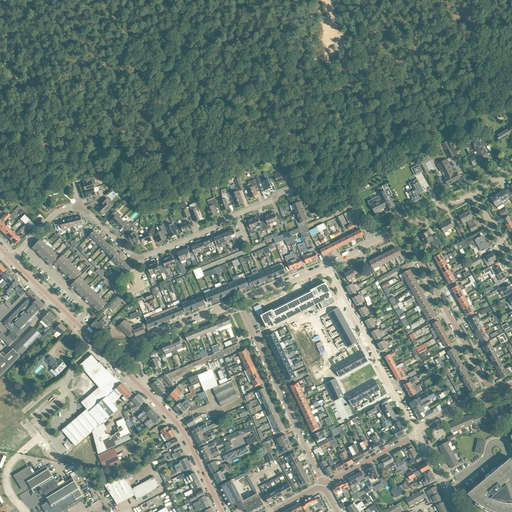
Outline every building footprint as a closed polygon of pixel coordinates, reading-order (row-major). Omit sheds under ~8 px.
[(511,124),(509,127),(508,127),(509,128),(497,136),(499,140),(509,134),(509,135),(510,135),(510,134),(511,133),(511,135),(511,124)] [(470,140),(473,144),(472,144),(477,154),(468,160),(470,163),(471,163),(472,164),(473,164),(474,165),(484,159),(484,160),(489,157),(485,150),(484,150),(479,140),(476,136),(470,140)] [(447,141),(443,143),(445,149),(446,151),(445,151),(449,158),(454,155),(450,146),(447,141)] [(440,177),(437,179),(439,184),(443,182),(442,182),(445,180),(448,185),(451,183),(452,183),(452,182),(459,179),(457,174),(456,173),(454,174),(448,162),(449,162),(447,159),(437,164),(440,168),(442,172),(444,171),(447,177),(444,179),(445,180),(442,181),(440,177)] [(419,165),(412,168),(415,175),(422,172),(419,165)] [(280,171),(274,174),(275,178),(277,183),(284,180),(285,182),(290,180),(288,176),(286,171),(285,169),(280,171)] [(263,173),(266,180),(261,182),(259,176),(256,177),(258,184),(260,188),(263,187),(264,191),(272,188),(271,187),(271,186),(270,184),(272,184),(271,183),(270,179),(268,175),(267,172),(263,173)] [(83,183),(85,191),(97,187),(94,176),(87,178),(88,181),(83,183)] [(243,189),(239,178),(235,180),(240,191),(243,189)] [(247,189),(248,193),(250,198),(258,195),(255,188),(259,187),(257,182),(255,179),(248,182),(250,188),(247,189)] [(418,180),(410,184),(412,188),(408,190),(414,202),(422,198),(419,193),(423,191),(418,180)] [(98,187),(97,187),(85,191),(88,198),(93,197),(94,201),(100,197),(98,191),(99,191),(98,187)] [(221,190),(223,200),(219,201),(223,210),(222,211),(230,208),(228,204),(230,202),(228,196),(225,189),(221,190)] [(504,190),(497,194),(502,202),(505,200),(506,201),(509,200),(508,198),(504,190)] [(231,196),(233,201),(235,206),(242,203),(240,197),(241,196),(239,191),(234,193),(235,195),(231,196)] [(384,191),(383,191),(379,194),(381,199),(371,205),(375,213),(385,207),(388,212),(393,209),(384,191)] [(502,202),(497,194),(491,198),(497,208),(503,204),(502,202)] [(105,197),(104,197),(101,201),(103,203),(97,209),(98,210),(98,209),(103,214),(103,215),(107,211),(111,207),(107,204),(110,201),(105,197)] [(207,208),(208,211),(210,216),(217,213),(215,208),(218,207),(215,199),(208,202),(210,207),(207,208)] [(298,199),(295,201),(292,202),(293,204),(292,204),(294,209),(302,206),(301,205),(302,204),(301,201),(299,202),(298,199)] [(186,218),(189,217),(184,203),(180,205),(186,218)] [(186,208),(189,216),(192,215),(195,222),(203,219),(196,203),(194,203),(193,204),(190,205),(190,206),(186,208)] [(47,212),(49,210),(44,204),(41,207),(47,212)] [(20,209),(18,206),(7,218),(9,220),(14,216),(20,209)] [(506,208),(499,212),(500,214),(501,217),(503,216),(508,213),(506,208)] [(116,210),(113,213),(110,216),(112,218),(113,217),(114,218),(111,221),(112,223),(115,226),(122,219),(119,217),(121,215),(116,210)] [(503,219),(506,226),(511,222),(511,210),(509,213),(508,213),(503,216),(504,219),(503,219)] [(305,211),(296,214),(293,215),(295,220),(298,219),(306,216),(305,214),(306,214),(305,211)] [(459,216),(461,220),(463,223),(463,224),(467,222),(470,227),(469,227),(471,231),(477,228),(477,229),(475,224),(472,218),(469,211),(459,216)] [(10,215),(7,212),(0,219),(0,229),(0,230),(5,224),(3,222),(10,215)] [(274,212),(269,214),(273,223),(276,222),(277,224),(281,222),(282,225),(284,224),(283,221),(282,220),(282,219),(278,221),(276,216),(274,212)] [(273,223),(269,214),(264,216),(266,221),(268,226),(265,227),(266,230),(271,228),(270,224),(273,223)] [(126,215),(122,219),(115,226),(118,229),(119,229),(120,230),(123,227),(124,228),(123,229),(125,231),(130,226),(131,227),(132,225),(134,223),(132,222),(130,224),(126,220),(124,222),(129,217),(126,215)] [(83,226),(83,225),(83,224),(81,216),(75,217),(77,226),(78,229),(83,227),(83,228),(86,227),(86,225),(83,226)] [(258,216),(252,218),(256,228),(256,227),(258,231),(258,232),(261,231),(262,232),(264,231),(265,234),(267,233),(266,230),(265,227),(263,222),(260,223),(258,216)] [(306,217),(306,216),(298,219),(300,222),(297,224),(298,228),(308,224),(307,221),(309,220),(307,217),(306,217)] [(77,226),(75,217),(70,218),(73,229),(74,231),(76,231),(75,229),(78,228),(78,229),(77,226)] [(258,231),(256,227),(256,228),(252,218),(247,220),(249,225),(247,226),(246,224),(246,225),(250,234),(252,233),(253,234),(258,231)] [(20,230),(21,232),(27,225),(32,230),(36,226),(30,220),(24,225),(20,230)] [(65,220),(60,221),(61,225),(58,225),(60,234),(63,233),(62,230),(67,228),(65,220)] [(166,234),(169,233),(171,237),(178,234),(176,230),(173,224),(171,224),(170,221),(162,224),(163,225),(166,234)] [(191,228),(188,221),(180,225),(183,232),(188,230),(188,229),(191,228)] [(440,225),(443,230),(444,233),(448,231),(447,230),(453,227),(450,221),(440,225)] [(9,225),(7,223),(0,230),(5,235),(10,229),(7,227),(9,225)] [(326,229),(323,223),(317,226),(320,232),(324,231),(323,230),(326,229)] [(134,241),(137,244),(139,236),(134,231),(136,229),(132,225),(131,227),(126,231),(125,233),(129,237),(128,238),(132,242),(134,241)] [(166,234),(163,225),(157,228),(159,233),(155,234),(158,242),(165,239),(163,235),(166,234)] [(311,236),(309,232),(306,225),(300,227),(298,228),(303,239),(306,238),(311,236)] [(312,236),(320,232),(317,228),(309,232),(311,236),(312,236)] [(17,233),(16,232),(14,230),(13,232),(10,229),(5,235),(10,239),(15,234),(17,233)] [(146,233),(139,236),(137,244),(142,242),(143,244),(151,241),(150,237),(152,236),(150,229),(146,231),(146,233)] [(237,237),(234,230),(229,232),(232,239),(233,239),(233,240),(234,240),(236,239),(237,238),(236,237),(237,237)] [(363,235),(360,230),(354,233),(356,239),(363,235)] [(98,234),(94,231),(91,234),(87,239),(89,240),(91,238),(93,240),(92,240),(98,234)] [(290,231),(283,235),(285,240),(289,238),(291,244),(295,242),(290,231)] [(434,247),(438,245),(441,243),(437,234),(432,237),(429,231),(421,235),(422,239),(423,240),(425,244),(431,241),(434,247)] [(61,235),(60,234),(58,232),(57,234),(64,241),(66,239),(61,235)] [(229,232),(224,234),(227,241),(232,239),(229,232)] [(356,239),(354,233),(347,236),(350,242),(356,239)] [(15,234),(10,239),(15,244),(16,243),(18,244),(26,236),(23,234),(20,236),(19,235),(17,237),(15,234)] [(102,238),(98,234),(92,240),(94,242),(95,241),(97,243),(96,244),(102,238)] [(224,234),(219,236),(223,246),(228,244),(227,241),(224,234)] [(476,234),(456,245),(459,250),(473,243),(475,247),(485,241),(482,236),(479,238),(476,234)] [(274,238),(277,243),(284,240),(282,235),(274,238)] [(223,247),(219,236),(213,238),(215,242),(216,245),(217,247),(219,248),(223,247)] [(350,242),(347,236),(340,240),(343,245),(350,242)] [(106,242),(102,238),(96,244),(98,246),(99,245),(101,247),(100,248),(106,242)] [(41,239),(33,248),(51,265),(59,257),(43,241),(42,241),(41,240),(41,239)] [(212,239),(206,241),(211,251),(216,249),(212,239)] [(343,245),(340,240),(333,243),(336,249),(343,245)] [(206,241),(201,243),(206,253),(211,251),(206,241)] [(329,241),(325,243),(330,252),(336,249),(333,243),(330,245),(329,241)] [(489,247),(485,241),(475,247),(480,255),(484,253),(486,252),(486,251),(486,252),(485,249),(488,247),(489,247)] [(110,246),(106,242),(100,248),(102,250),(103,249),(105,251),(104,252),(110,246)] [(201,243),(196,245),(201,255),(206,253),(201,243)] [(330,252),(325,243),(327,247),(323,248),(322,247),(319,248),(320,251),(323,256),(330,252)] [(201,255),(196,245),(191,247),(194,255),(200,252),(201,255)] [(114,250),(110,246),(104,252),(106,254),(107,253),(109,255),(108,255),(114,250)] [(306,246),(299,249),(302,255),(303,255),(304,259),(306,264),(308,263),(309,264),(313,263),(312,261),(309,254),(308,253),(306,246)] [(397,247),(392,250),(396,258),(401,255),(397,247)] [(187,248),(182,251),(186,260),(191,258),(192,260),(195,259),(192,253),(190,254),(187,248)] [(118,253),(114,250),(108,256),(110,257),(111,257),(113,259),(117,254),(118,253)] [(311,252),(308,253),(309,254),(312,261),(313,263),(317,261),(316,260),(318,259),(316,254),(315,250),(311,252)] [(396,258),(392,250),(386,253),(390,261),(396,258)] [(78,251),(76,253),(83,260),(85,258),(78,251)] [(186,260),(182,251),(177,253),(179,258),(176,259),(177,261),(179,265),(182,264),(181,262),(186,260)] [(294,251),(290,252),(291,254),(293,260),(296,268),(302,265),(300,261),(299,256),(296,257),(294,251)] [(390,261),(386,253),(380,256),(384,263),(390,261)] [(446,255),(443,257),(441,254),(434,257),(437,263),(450,256),(452,255),(451,253),(447,255),(448,256),(447,256),(446,255)] [(488,256),(483,258),(484,261),(486,265),(488,267),(495,263),(493,261),(495,259),(492,253),(488,256)] [(115,264),(121,258),(117,254),(109,263),(113,266),(115,264)] [(291,254),(285,256),(287,261),(288,265),(290,270),(296,268),(293,260),(291,254)] [(63,255),(58,260),(55,264),(73,281),(81,273),(63,255)] [(172,255),(167,257),(171,267),(174,266),(179,274),(182,273),(179,265),(177,261),(174,262),(172,255)] [(380,256),(375,258),(379,266),(384,263),(380,256)] [(162,267),(165,275),(168,274),(166,269),(171,267),(167,257),(162,259),(165,265),(162,267)] [(479,257),(467,264),(469,268),(481,261),(479,257)] [(125,262),(121,258),(115,264),(119,268),(125,262)] [(379,266),(375,258),(369,261),(373,269),(379,266)] [(444,259),(437,263),(440,268),(447,264),(444,259)] [(128,265),(125,262),(119,268),(121,269),(123,270),(123,271),(128,265)] [(157,262),(152,264),(156,273),(157,276),(163,273),(164,275),(165,275),(162,267),(159,268),(157,262)] [(276,265),(280,276),(280,275),(285,273),(286,273),(282,263),(276,265)] [(156,273),(152,264),(147,266),(149,272),(147,273),(146,271),(149,279),(152,278),(151,275),(156,273)] [(226,264),(220,266),(223,272),(223,273),(229,271),(226,264)] [(440,268),(443,273),(450,270),(447,264),(440,268)] [(132,269),(128,265),(123,271),(124,273),(125,272),(127,274),(132,269)] [(280,276),(276,265),(270,268),(271,270),(274,278),(280,276)] [(220,266),(215,268),(217,275),(223,272),(220,266)] [(499,266),(495,269),(493,270),(496,275),(502,272),(499,266)] [(348,280),(352,278),(355,276),(354,274),(357,272),(355,269),(352,270),(345,274),(348,280)] [(413,275),(410,269),(402,274),(404,276),(401,278),(402,281),(413,275)] [(104,277),(103,276),(99,272),(97,270),(95,272),(103,279),(104,277)] [(271,270),(265,273),(268,280),(274,278),(271,270)] [(453,275),(450,270),(443,273),(446,279),(453,275)] [(6,271),(3,275),(0,277),(0,285),(10,275),(6,271)] [(260,275),(259,272),(253,274),(257,285),(263,283),(260,275)] [(506,278),(502,272),(496,275),(500,281),(506,278)] [(265,273),(260,275),(263,283),(263,282),(268,280),(265,273)] [(257,285),(253,274),(247,277),(251,287),(257,285)] [(458,278),(455,274),(453,275),(446,279),(449,284),(456,280),(455,280),(458,278)] [(14,279),(10,275),(0,285),(0,286),(1,288),(7,283),(8,284),(14,279)] [(416,280),(413,275),(402,281),(403,280),(404,283),(406,281),(408,284),(416,280)] [(239,278),(243,289),(248,286),(249,286),(245,276),(239,278)] [(80,277),(75,282),(71,285),(99,312),(107,303),(80,277)] [(234,284),(234,283),(237,291),(243,289),(239,278),(233,281),(234,284)] [(15,280),(11,284),(9,286),(11,287),(6,292),(8,295),(19,284),(15,280)] [(105,280),(103,281),(111,288),(112,287),(105,280)] [(418,285),(416,280),(408,284),(411,289),(418,285)] [(311,289),(260,314),(267,328),(274,325),(273,323),(317,302),(320,309),(336,302),(326,281),(310,288),(311,289)] [(353,283),(346,287),(348,291),(361,283),(361,282),(357,284),(355,281),(353,283)] [(390,285),(388,281),(381,285),(384,291),(389,288),(388,286),(390,285)] [(362,284),(361,283),(348,291),(350,294),(357,291),(356,289),(359,287),(358,287),(365,283),(365,282),(362,284)] [(234,283),(234,284),(228,286),(231,293),(237,291),(237,292),(237,291),(234,283)] [(23,288),(19,284),(8,295),(10,297),(15,292),(17,293),(20,297),(23,295),(26,291),(22,288),(23,288)] [(216,288),(220,298),(226,296),(223,288),(222,285),(216,288)] [(421,290),(418,285),(411,289),(414,295),(421,290)] [(458,285),(456,286),(452,289),(455,294),(461,290),(458,285)] [(511,289),(509,285),(505,287),(500,289),(499,286),(491,291),(493,294),(500,291),(501,293),(504,291),(506,295),(511,291),(511,289)] [(228,286),(223,288),(226,296),(226,295),(231,293),(228,286)] [(220,298),(216,288),(210,290),(214,300),(220,298)] [(210,290),(210,289),(204,291),(208,303),(208,302),(214,300),(210,290)] [(424,296),(421,290),(414,295),(411,296),(412,298),(406,301),(408,305),(424,296)] [(464,296),(461,290),(455,294),(458,299),(464,296)] [(363,295),(360,297),(359,294),(352,298),(354,302),(368,295),(367,293),(363,295)] [(122,294),(105,311),(108,315),(107,316),(106,317),(108,318),(109,319),(114,314),(115,315),(112,312),(115,308),(122,301),(125,305),(125,304),(129,301),(122,294)] [(368,296),(368,295),(354,302),(356,306),(363,302),(362,300),(365,299),(365,298),(368,296)] [(202,296),(197,298),(201,307),(206,305),(203,296),(202,296)] [(427,301),(424,296),(408,305),(417,300),(420,305),(427,301)] [(466,299),(464,296),(458,299),(461,305),(470,299),(469,297),(466,299)] [(192,300),(192,298),(187,300),(187,302),(191,311),(196,309),(192,300)] [(201,307),(197,298),(192,300),(196,309),(201,307)] [(37,313),(43,306),(36,299),(32,304),(27,299),(4,323),(12,331),(6,337),(1,332),(0,333),(0,337),(8,345),(12,341),(13,341),(37,318),(35,316),(37,313)] [(470,300),(470,299),(461,305),(464,310),(470,306),(467,301),(470,300)] [(503,300),(497,303),(497,304),(491,307),(493,310),(499,307),(505,304),(503,300)] [(430,306),(427,301),(420,305),(422,310),(430,306)] [(191,311),(187,302),(182,304),(186,313),(191,311)] [(184,314),(180,304),(174,306),(178,317),(179,316),(178,316),(184,314)] [(369,306),(366,308),(365,306),(359,310),(361,313),(374,306),(373,305),(369,307),(369,306)] [(174,306),(168,308),(172,319),(178,317),(174,306)] [(375,308),(374,306),(361,313),(363,317),(369,314),(369,313),(368,312),(371,310),(375,308)] [(433,311),(430,306),(422,310),(425,315),(433,311)] [(474,313),(470,306),(464,310),(467,315),(469,314),(470,316),(474,313)] [(333,310),(329,313),(332,319),(342,313),(338,307),(334,310),(333,310)] [(162,308),(145,314),(146,317),(163,310),(162,308)] [(172,319),(168,308),(162,311),(166,321),(172,319)] [(41,319),(44,322),(48,326),(46,328),(48,330),(45,332),(46,332),(51,327),(55,323),(52,321),(55,318),(51,314),(52,314),(49,311),(41,319)] [(166,321),(162,311),(157,313),(161,324),(161,323),(166,321)] [(436,317),(433,311),(425,315),(428,321),(436,317)] [(100,316),(91,325),(91,326),(98,332),(107,323),(105,321),(103,319),(106,316),(106,315),(103,312),(100,316)] [(161,324),(157,313),(151,315),(155,326),(161,324)] [(342,313),(332,319),(335,324),(345,319),(342,313)] [(155,326),(151,315),(145,318),(149,328),(155,326)] [(480,318),(479,315),(475,317),(469,320),(470,322),(469,323),(471,326),(478,322),(477,320),(480,318)] [(376,318),(373,319),(372,317),(365,321),(367,325),(380,317),(379,316),(376,318)] [(231,323),(228,317),(222,320),(225,326),(231,323)] [(381,319),(380,317),(367,325),(369,328),(373,326),(376,325),(375,323),(378,321),(377,321),(381,319)] [(345,319),(335,324),(338,330),(348,325),(345,319)] [(124,320),(122,323),(118,326),(130,338),(135,336),(136,337),(136,336),(133,328),(124,320)] [(225,326),(222,320),(216,322),(218,329),(225,326)] [(420,322),(418,320),(410,325),(412,328),(415,326),(414,325),(420,322)] [(434,327),(431,329),(432,332),(436,330),(435,330),(442,327),(438,321),(434,323),(432,324),(433,325),(434,327)] [(218,329),(216,322),(210,325),(212,331),(213,333),(219,331),(218,329)] [(481,327),(478,322),(471,326),(473,330),(474,329),(475,331),(481,327)] [(511,322),(508,325),(507,323),(502,326),(504,330),(511,325),(511,322)] [(40,342),(51,331),(54,334),(56,333),(59,336),(66,329),(60,323),(55,328),(54,330),(51,327),(46,332),(38,340),(40,342)] [(142,324),(133,328),(136,336),(146,333),(142,324)] [(503,332),(499,324),(496,326),(497,327),(498,326),(499,328),(497,329),(498,331),(490,335),(491,338),(503,332)] [(206,333),(212,331),(210,325),(204,327),(206,333)] [(348,325),(338,330),(341,336),(351,330),(348,325)] [(408,334),(413,331),(411,328),(410,328),(408,325),(405,327),(408,334)] [(0,376),(41,335),(33,327),(6,355),(2,352),(0,353),(0,376)] [(206,333),(204,327),(197,330),(200,336),(201,338),(204,337),(203,335),(206,333)] [(382,329),(379,331),(378,329),(371,332),(373,336),(386,329),(386,327),(382,329)] [(432,332),(435,338),(439,336),(445,332),(442,327),(435,330),(436,330),(432,332)] [(484,333),(481,327),(475,331),(476,332),(475,333),(477,337),(484,333)] [(386,329),(373,336),(375,340),(382,336),(381,334),(388,331),(386,329)] [(200,336),(197,330),(191,332),(194,338),(200,336)] [(351,330),(341,336),(345,342),(354,336),(351,330)] [(194,338),(191,332),(185,335),(187,341),(194,338)] [(274,332),(267,335),(270,341),(277,338),(274,332)] [(440,339),(437,341),(438,344),(439,343),(442,342),(448,338),(445,332),(439,336),(440,339)] [(487,338),(484,333),(477,337),(479,340),(480,339),(481,341),(487,338)] [(507,340),(504,333),(499,335),(501,338),(502,338),(505,342),(507,340)] [(354,336),(345,342),(348,347),(349,347),(352,345),(354,344),(358,342),(354,336)] [(173,339),(173,340),(177,350),(183,348),(179,337),(179,338),(173,340),(173,339)] [(280,344),(277,338),(270,341),(272,347),(280,344)] [(442,342),(439,343),(441,347),(444,348),(445,347),(447,346),(451,344),(448,338),(442,342)] [(388,340),(385,342),(384,340),(377,344),(380,347),(393,340),(392,339),(388,341),(388,340)] [(173,340),(167,342),(171,352),(177,350),(173,340)] [(394,342),(393,340),(380,347),(382,351),(388,347),(387,345),(390,344),(394,342)] [(162,345),(161,345),(165,355),(171,352),(167,342),(162,345)] [(240,349),(238,343),(200,360),(189,364),(180,369),(171,373),(166,375),(172,383),(194,369),(217,356),(218,359),(223,357),(240,349)] [(490,343),(488,344),(484,346),(485,348),(483,349),(485,352),(493,348),(490,343)] [(215,353),(221,350),(218,344),(212,347),(215,353)] [(282,349),(280,344),(272,347),(275,353),(282,349)] [(427,350),(424,344),(416,348),(419,354),(422,352),(427,350)] [(496,346),(485,352),(487,356),(489,355),(490,357),(496,353),(499,352),(496,346)] [(453,348),(449,351),(447,352),(449,354),(446,356),(448,359),(451,358),(457,354),(453,348)] [(249,355),(246,349),(239,352),(241,355),(236,357),(237,359),(237,360),(241,358),(249,355)] [(285,355),(282,349),(275,353),(278,358),(285,355)] [(363,351),(357,355),(362,364),(368,361),(366,357),(365,356),(363,351)] [(393,352),(389,354),(385,357),(388,363),(396,358),(394,355),(395,355),(393,352)] [(152,358),(152,359),(151,360),(154,369),(155,368),(156,370),(157,374),(163,372),(161,368),(160,369),(159,367),(157,362),(160,360),(159,357),(156,358),(154,354),(153,353),(150,354),(150,355),(151,358),(152,358)] [(499,359),(496,353),(490,357),(491,359),(489,359),(491,363),(499,359)] [(457,354),(451,358),(454,363),(460,360),(457,354)] [(50,355),(46,360),(53,367),(52,368),(58,374),(66,366),(59,360),(56,363),(52,359),(53,358),(50,355)] [(251,360),(249,355),(241,358),(242,358),(243,361),(241,362),(242,365),(244,363),(245,364),(251,360)] [(288,361),(285,355),(278,358),(281,364),(288,361)] [(357,355),(351,358),(357,368),(362,364),(357,355)] [(60,433),(64,437),(65,438),(67,436),(75,446),(118,409),(115,406),(118,404),(116,401),(121,397),(125,401),(132,394),(122,384),(116,378),(114,378),(113,377),(113,376),(109,371),(107,371),(105,369),(106,369),(101,363),(99,364),(98,362),(93,356),(91,356),(89,357),(80,365),(99,387),(92,393),(90,390),(88,392),(90,395),(81,402),(87,409),(62,430),(63,431),(60,433)] [(25,357),(21,362),(26,366),(30,361),(25,357)] [(28,371),(31,373),(41,363),(40,362),(44,359),(42,357),(38,360),(28,371)] [(351,358),(345,361),(351,371),(357,368),(351,358)] [(396,359),(396,358),(388,363),(391,369),(404,362),(403,359),(399,361),(395,363),(393,360),(396,359)] [(502,364),(499,359),(491,363),(493,366),(495,366),(496,367),(502,364)] [(251,360),(245,364),(247,369),(254,366),(251,360)] [(463,366),(460,360),(454,363),(457,369),(463,366)] [(290,366),(288,361),(281,364),(283,370),(290,366)] [(345,361),(340,364),(345,374),(351,371),(345,361)] [(404,362),(391,369),(395,375),(399,372),(402,371),(403,370),(401,367),(406,364),(405,362),(404,362)] [(340,364),(334,367),(336,372),(337,373),(339,377),(345,374),(340,364)] [(505,369),(502,364),(496,367),(497,369),(495,370),(497,373),(505,369)] [(257,372),(254,366),(247,369),(250,375),(257,372)] [(293,372),(290,366),(283,370),(286,376),(293,372)] [(466,372),(463,366),(457,369),(460,375),(466,372)] [(508,367),(505,369),(497,373),(499,377),(500,376),(502,378),(511,373),(508,367)] [(404,374),(402,371),(399,372),(395,375),(398,381),(407,376),(405,373),(404,374)] [(259,378),(257,372),(250,375),(253,381),(259,378)] [(296,378),(293,372),(286,376),(289,381),(296,378)] [(470,378),(466,372),(460,375),(464,381),(470,378)] [(190,378),(189,378),(189,379),(192,385),(192,386),(193,385),(200,382),(201,382),(198,375),(197,375),(195,376),(194,376),(192,377),(190,378)] [(313,382),(310,376),(301,380),(302,382),(306,380),(309,385),(313,382)] [(418,380),(416,376),(409,380),(410,382),(404,385),(407,391),(418,385),(417,386),(414,382),(418,380)] [(216,377),(212,379),(213,381),(205,384),(207,389),(219,385),(216,377)] [(262,383),(259,378),(253,381),(255,387),(262,383)] [(330,381),(326,383),(328,389),(338,384),(336,378),(331,381),(331,380),(330,381)] [(473,383),(470,378),(464,381),(467,387),(473,383)] [(213,388),(214,391),(221,406),(239,397),(234,387),(238,385),(236,379),(213,388)] [(443,381),(448,389),(452,387),(448,379),(443,381)] [(157,380),(152,384),(161,395),(166,390),(163,387),(164,386),(158,380),(158,381),(157,380)] [(375,380),(369,383),(375,393),(381,389),(378,385),(378,384),(375,380)] [(298,383),(295,384),(291,386),(294,392),(301,389),(301,388),(305,386),(303,384),(299,385),(298,383)] [(369,383),(364,386),(369,396),(375,393),(369,383)] [(476,389),(473,383),(467,387),(470,393),(476,389)] [(338,384),(328,389),(331,395),(341,390),(338,384)] [(244,389),(243,385),(241,387),(244,394),(246,393),(245,392),(249,390),(248,387),(244,389)] [(407,391),(410,397),(416,394),(416,393),(421,390),(419,385),(418,385),(407,391)] [(170,394),(174,398),(177,401),(183,394),(181,392),(183,390),(178,386),(170,394)] [(364,386),(358,389),(363,399),(369,396),(364,386)] [(267,394),(264,388),(258,391),(261,397),(267,394)] [(303,394),(301,389),(294,392),(296,397),(303,394)] [(358,389),(352,392),(357,402),(363,399),(358,389)] [(341,390),(331,395),(334,401),(339,399),(340,399),(344,397),(341,390)] [(414,400),(410,402),(413,409),(418,406),(420,405),(429,400),(436,396),(432,390),(414,400)] [(207,397),(205,392),(198,395),(200,400),(207,397)] [(352,392),(346,396),(349,400),(349,401),(352,405),(357,402),(352,392)] [(247,395),(245,396),(247,402),(249,401),(250,402),(253,401),(250,394),(247,395)] [(261,397),(264,403),(270,400),(267,394),(261,397)] [(306,400),(303,394),(296,397),(299,403),(306,400)] [(144,402),(138,395),(132,400),(136,404),(130,407),(132,411),(135,410),(139,408),(139,407),(144,402)] [(177,412),(189,402),(186,400),(181,404),(180,403),(174,408),(177,412)] [(273,406),(270,400),(264,403),(267,409),(273,406)] [(309,406),(306,400),(299,403),(302,409),(309,406)] [(418,407),(414,409),(415,411),(415,412),(417,415),(424,411),(424,410),(425,410),(429,408),(428,405),(431,404),(429,400),(420,405),(421,406),(418,407)] [(190,404),(189,402),(177,412),(181,416),(189,408),(192,411),(200,407),(198,404),(192,406),(190,404)] [(504,402),(499,404),(499,406),(503,414),(504,416),(505,416),(504,412),(507,411),(508,410),(504,402)] [(380,403),(366,411),(369,416),(378,411),(377,409),(378,408),(381,413),(379,414),(380,417),(392,411),(388,404),(382,407),(380,403)] [(151,408),(148,405),(142,410),(143,412),(142,413),(138,417),(140,419),(145,414),(145,413),(147,411),(148,411),(151,408)] [(276,412),(273,406),(267,409),(270,415),(276,412)] [(311,411),(309,406),(302,409),(304,415),(311,411)] [(499,406),(493,408),(497,417),(502,415),(503,417),(504,416),(503,414),(499,406)] [(155,412),(151,408),(148,411),(147,411),(145,413),(145,414),(140,419),(142,421),(146,417),(147,416),(149,417),(155,412)] [(424,411),(417,415),(418,418),(419,419),(420,421),(422,420),(422,421),(439,411),(437,408),(425,414),(424,411)] [(493,408),(488,411),(491,419),(492,421),(493,420),(493,419),(497,417),(493,408)] [(392,411),(380,417),(384,425),(385,425),(386,428),(392,425),(390,420),(396,417),(392,410),(392,411)] [(314,417),(311,411),(304,415),(307,420),(314,417)] [(483,411),(478,413),(481,422),(486,420),(487,423),(488,423),(487,419),(483,411)] [(158,415),(155,412),(149,417),(151,419),(145,424),(147,426),(158,415)] [(278,418),(276,412),(270,415),(272,421),(278,418)] [(478,413),(472,416),(475,423),(475,424),(476,426),(477,426),(477,424),(481,422),(478,413)] [(201,417),(199,414),(186,422),(189,427),(196,423),(202,419),(201,417)] [(471,414),(465,417),(469,425),(472,424),(474,427),(476,426),(475,424),(475,423),(472,416),(471,414)] [(165,422),(158,415),(147,427),(150,429),(154,425),(153,424),(155,423),(158,425),(165,422)] [(307,420),(310,426),(317,423),(314,417),(307,420)] [(465,417),(460,419),(463,428),(464,430),(465,429),(464,427),(469,425),(465,417)] [(281,424),(278,418),(272,421),(275,427),(281,424)] [(459,419),(454,422),(457,430),(463,428),(459,419)] [(243,424),(245,429),(254,425),(252,420),(243,424)] [(401,426),(398,421),(390,426),(396,437),(405,432),(403,429),(404,429),(405,429),(403,425),(401,426)] [(454,422),(448,424),(448,426),(451,433),(457,431),(457,430),(454,422)] [(103,423),(93,432),(94,437),(98,454),(107,450),(133,438),(130,433),(128,428),(125,423),(117,427),(119,431),(115,433),(115,434),(110,436),(110,435),(106,434),(104,430),(106,429),(103,423)] [(319,429),(317,423),(310,426),(312,432),(319,429)] [(198,426),(195,427),(191,430),(193,434),(207,427),(206,424),(201,426),(201,427),(199,428),(198,426)] [(284,430),(281,424),(275,427),(278,433),(284,430)] [(228,435),(214,442),(217,447),(223,444),(229,441),(241,435),(241,436),(252,431),(254,436),(246,439),(248,445),(260,440),(254,425),(239,431),(228,435)] [(167,427),(163,430),(160,431),(162,434),(161,435),(164,442),(169,439),(175,436),(172,430),(169,431),(167,427)] [(193,434),(196,438),(203,435),(202,433),(203,432),(204,432),(209,429),(207,427),(193,434)] [(322,431),(314,435),(317,443),(326,439),(324,435),(322,431)] [(371,433),(370,431),(367,432),(370,438),(373,444),(372,445),(375,451),(380,449),(371,433)] [(374,432),(371,433),(380,449),(384,446),(381,440),(379,441),(376,435),(374,432)] [(204,437),(203,435),(196,438),(198,443),(212,436),(211,433),(205,436),(206,436),(204,437)] [(218,437),(217,434),(213,436),(212,436),(198,443),(200,447),(209,443),(209,441),(214,439),(218,437)] [(288,439),(286,435),(277,439),(279,443),(277,444),(277,445),(288,439)] [(326,439),(317,443),(319,447),(320,447),(321,446),(325,444),(330,442),(335,439),(333,437),(333,436),(327,439),(327,438),(326,439)] [(179,443),(177,438),(163,445),(166,450),(175,446),(179,443)] [(354,439),(354,438),(349,441),(352,446),(359,460),(364,457),(360,451),(359,451),(355,443),(357,443),(354,439)] [(290,444),(288,439),(277,445),(279,449),(290,444)] [(483,454),(487,441),(479,439),(475,452),(483,454)] [(363,440),(362,441),(370,454),(374,452),(371,445),(369,446),(366,440),(364,441),(363,440)] [(370,454),(362,441),(359,442),(363,449),(361,450),(363,452),(365,457),(370,454)] [(450,447),(447,441),(439,446),(442,452),(450,447)] [(210,450),(217,447),(214,442),(200,448),(202,454),(210,450)] [(182,449),(180,444),(172,448),(174,450),(168,452),(163,455),(165,457),(169,455),(170,455),(178,451),(182,449)] [(279,449),(281,454),(293,449),(290,444),(279,449)] [(403,460),(398,463),(399,466),(402,464),(405,463),(409,461),(417,457),(415,453),(416,453),(413,447),(412,448),(410,445),(402,449),(404,453),(405,452),(408,457),(403,460)] [(249,451),(247,446),(235,451),(238,456),(238,457),(249,451)] [(352,446),(349,447),(353,455),(351,456),(355,462),(359,460),(352,446)] [(320,447),(313,450),(315,454),(319,452),(320,454),(322,455),(324,454),(320,447)] [(453,453),(450,447),(442,452),(445,457),(453,453)] [(114,448),(98,455),(105,471),(121,463),(114,448)] [(217,448),(210,451),(210,450),(202,454),(204,457),(207,456),(208,456),(209,456),(212,455),(211,454),(219,451),(217,448)] [(349,457),(344,448),(341,450),(349,465),(354,463),(350,456),(349,457)] [(185,454),(182,450),(168,457),(169,460),(174,458),(175,460),(185,454)] [(349,465),(341,450),(341,451),(338,453),(343,460),(341,461),(344,468),(349,465)] [(220,454),(219,451),(211,454),(212,455),(209,456),(208,456),(207,456),(204,457),(207,462),(214,459),(213,457),(220,454)] [(229,460),(238,456),(235,451),(224,457),(225,460),(229,460)] [(271,452),(265,455),(268,462),(270,461),(270,462),(274,460),(276,459),(279,457),(278,455),(273,457),(271,452)] [(287,456),(290,461),(297,457),(294,452),(287,456)] [(456,458),(453,453),(445,457),(448,463),(456,458)] [(421,454),(417,457),(409,461),(411,464),(416,461),(417,463),(424,459),(421,454)] [(330,455),(326,457),(332,468),(334,466),(337,472),(344,468),(339,459),(334,462),(330,455)] [(395,464),(391,456),(382,461),(387,470),(395,466),(397,470),(401,469),(399,466),(398,463),(397,462),(395,464)] [(189,462),(187,457),(180,461),(181,463),(171,468),(172,471),(189,462)] [(300,462),(297,457),(290,461),(288,462),(290,467),(292,466),(300,462)] [(459,464),(456,458),(448,463),(451,468),(459,464)] [(511,511),(511,460),(511,458),(467,494),(472,498),(477,502),(480,505),(483,507),(487,509),(492,511),(496,511),(511,511)] [(217,466),(215,461),(208,464),(212,473),(214,472),(219,470),(223,468),(223,469),(227,467),(226,464),(225,464),(222,465),(221,464),(217,466)] [(324,461),(320,463),(324,470),(325,469),(328,476),(330,475),(331,475),(333,474),(333,473),(330,467),(328,468),(324,461)] [(189,462),(172,471),(170,472),(172,475),(177,472),(183,469),(184,471),(191,467),(189,462)] [(292,466),(295,470),(302,466),(300,462),(292,466)] [(429,469),(426,462),(419,466),(420,469),(414,473),(413,471),(407,474),(408,477),(406,478),(407,481),(394,488),(394,489),(405,482),(408,481),(429,469)] [(28,467),(19,473),(14,476),(23,490),(30,485),(34,492),(41,488),(41,489),(39,491),(42,495),(44,494),(49,501),(42,506),(46,511),(63,511),(78,503),(85,498),(72,478),(65,482),(64,479),(57,483),(46,465),(32,474),(28,467)] [(302,466),(295,470),(293,471),(295,476),(305,471),(302,466)] [(366,469),(368,474),(370,477),(373,475),(375,479),(378,478),(376,474),(377,473),(375,469),(374,470),(372,466),(366,469)] [(220,471),(219,470),(214,472),(215,474),(214,474),(218,483),(226,479),(224,477),(228,475),(226,472),(229,471),(228,467),(222,470),(221,470),(220,470),(220,471)] [(67,477),(71,475),(72,476),(78,473),(76,468),(65,473),(67,477)] [(165,475),(161,468),(159,469),(158,469),(165,482),(168,481),(165,475)] [(251,472),(250,470),(234,478),(236,480),(251,472)] [(416,477),(419,481),(419,482),(432,474),(430,470),(416,477)] [(295,477),(298,481),(307,476),(305,471),(295,477)] [(192,482),(198,479),(195,472),(186,477),(190,483),(192,482)] [(362,472),(355,475),(360,484),(365,481),(368,488),(366,489),(368,491),(374,488),(369,479),(366,480),(362,472)] [(183,474),(176,478),(174,478),(176,482),(178,481),(185,478),(183,474)] [(419,482),(414,484),(416,487),(423,483),(425,485),(435,479),(432,474),(419,482)] [(132,488),(125,475),(116,479),(105,485),(117,504),(135,495),(132,489),(132,488)] [(360,484),(355,475),(348,479),(352,485),(350,486),(356,498),(360,496),(360,497),(365,493),(364,492),(361,493),(358,492),(355,486),(360,484)] [(248,476),(246,477),(254,491),(256,490),(248,476)] [(310,481),(307,476),(298,481),(300,486),(303,485),(303,486),(306,485),(307,487),(310,486),(308,482),(310,481)] [(137,499),(149,493),(155,489),(155,490),(160,487),(154,477),(132,488),(132,489),(135,495),(137,499)] [(201,486),(198,479),(192,482),(190,483),(193,490),(201,486)] [(231,480),(220,486),(231,507),(237,504),(239,508),(240,510),(242,510),(243,510),(245,509),(246,511),(252,511),(264,506),(258,494),(243,502),(231,480)] [(342,482),(341,481),(338,483),(342,490),(346,487),(348,490),(350,489),(348,486),(345,480),(342,482)] [(284,484),(283,485),(284,486),(287,493),(293,490),(290,486),(289,483),(288,482),(287,482),(286,481),(284,483),(284,484)] [(408,487),(405,482),(394,489),(394,488),(391,490),(395,498),(405,492),(403,489),(410,485),(408,487)] [(342,490),(338,483),(334,485),(335,486),(332,488),(335,493),(334,493),(336,497),(339,495),(338,495),(343,492),(342,490)] [(279,487),(278,487),(279,488),(281,492),(283,496),(287,493),(284,486),(283,485),(282,484),(279,485),(279,487)] [(278,486),(273,489),(274,491),(275,492),(278,498),(283,496),(281,492),(279,488),(278,487),(278,486)] [(436,486),(426,491),(433,503),(442,498),(436,486)] [(205,494),(203,489),(195,493),(196,495),(184,501),(186,504),(205,494)] [(273,489),(268,491),(270,493),(273,501),(278,498),(275,492),(274,491),(273,489)] [(372,490),(366,493),(375,504),(378,502),(372,490)] [(268,491),(263,494),(265,496),(266,498),(268,503),(269,503),(273,501),(270,493),(268,491)] [(424,498),(420,491),(406,499),(409,506),(424,498)] [(173,492),(168,494),(172,503),(177,500),(177,499),(176,497),(173,492)] [(208,501),(205,496),(199,499),(199,501),(193,504),(194,506),(193,506),(194,508),(208,501)] [(311,497),(307,499),(311,506),(316,503),(318,508),(324,505),(320,498),(317,500),(315,497),(312,498),(311,497)] [(311,506),(307,499),(304,501),(304,502),(301,504),(304,509),(304,510),(305,511),(307,511),(308,511),(306,508),(311,506)] [(204,509),(210,506),(208,501),(194,508),(189,510),(189,511),(192,511),(203,507),(204,509)] [(347,507),(350,511),(351,511),(364,504),(362,501),(356,505),(354,503),(347,507)] [(437,511),(450,511),(444,501),(434,506),(437,511)] [(389,511),(401,505),(400,502),(394,505),(395,506),(383,511),(389,511)] [(303,510),(300,503),(295,506),(298,511),(302,511),(301,510),(303,510)]
